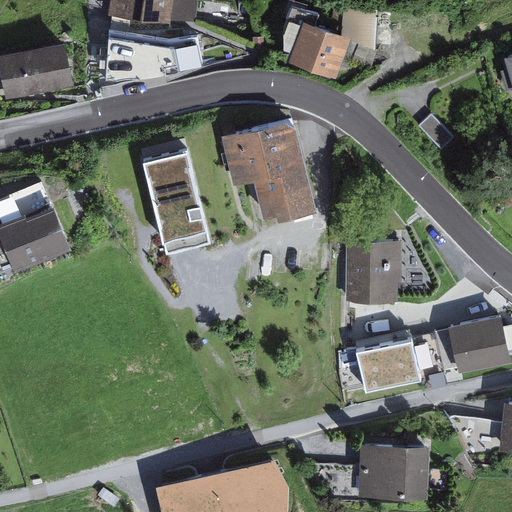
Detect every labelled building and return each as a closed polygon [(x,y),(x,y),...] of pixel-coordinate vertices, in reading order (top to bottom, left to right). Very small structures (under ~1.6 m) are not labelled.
[(122,0),(120,15),(212,29),(216,0),(122,0)] [(356,8),(354,34),(318,20),(302,62),(349,80),(362,44),(388,46),(390,10),(356,8)] [(62,44),(0,57),(0,85),(3,97),(71,83),(62,44)] [(511,51),(503,54),(511,81),(511,51)] [(458,135),(435,112),(423,124),(445,147),(458,135)] [(291,113),(222,133),(236,181),(251,176),(263,216),(317,200),(291,113)] [(215,240),(190,143),(144,155),(169,252),(215,240)] [(56,210),(0,232),(0,238),(14,274),(72,251),(56,210)] [(404,237),(349,235),(347,295),(402,297),(404,237)] [(498,321),(452,331),(461,370),(507,360),(498,321)] [(409,382),(398,334),(353,344),(364,392),(409,382)] [(511,396),(504,396),(500,447),(511,448),(511,396)] [(431,496),(432,447),(364,444),(362,494),(431,496)]
